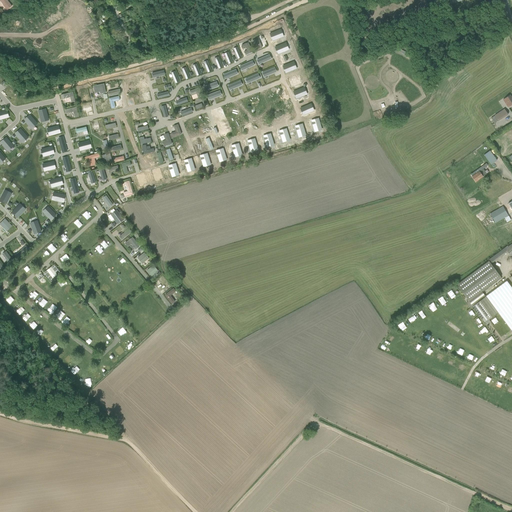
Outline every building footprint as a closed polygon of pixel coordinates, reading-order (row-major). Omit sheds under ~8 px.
[(0,0),(0,1),(7,10),(12,6),(6,0),(0,0)] [(281,28),(270,33),(272,40),(284,36),(281,28)] [(252,40),(256,49),(262,47),(258,38),(252,40)] [(286,42),(275,46),(278,54),(289,49),(286,42)] [(245,55),(252,52),(248,43),(241,45),(243,49),(246,47),(247,51),(244,52),(245,55)] [(237,46),(233,48),(238,59),(242,57),(237,46)] [(281,58),(291,54),(289,50),(280,54),(281,58)] [(228,51),(224,52),(228,64),(232,62),(228,51)] [(30,62),(31,57),(16,53),(15,58),(30,62)] [(271,59),(269,54),(257,59),(259,64),(271,59)] [(218,55),(214,57),(218,68),(222,66),(218,55)] [(207,59),(203,60),(207,72),(212,70),(207,59)] [(294,60),(283,65),(285,72),(297,68),(294,60)] [(254,65),(252,61),(240,66),(242,71),(254,65)] [(196,62),(192,64),(197,75),(201,73),(196,62)] [(186,66),(181,68),(186,79),(190,77),(186,66)] [(276,72),(274,67),(262,72),(264,77),(276,72)] [(237,74),(235,69),(223,74),(225,79),(237,74)] [(292,72),(296,82),(303,79),(300,69),(292,72)] [(175,70),(171,72),(175,83),(179,81),(175,70)] [(260,78),(258,73),(245,79),(247,83),(260,78)] [(137,84),(148,82),(147,74),(136,75),(137,84)] [(126,88),(136,86),(135,79),(125,81),(126,88)] [(242,85),(240,80),(228,85),(230,90),(242,85)] [(218,86),(217,81),(204,86),(206,91),(218,86)] [(100,94),(106,93),(104,84),(93,86),(94,91),(95,93),(100,92),(100,94)] [(305,86),(293,91),(296,98),(307,94),(305,86)] [(198,98),(202,97),(199,88),(189,91),(191,96),(196,94),(198,98)] [(76,92),(78,100),(83,99),(82,95),(89,94),(87,89),(76,92)] [(221,95),(220,90),(207,95),(209,100),(221,95)] [(149,100),(147,91),(140,92),(141,101),(149,100)] [(61,95),(62,99),(70,97),(71,103),(75,101),(73,92),(61,95)] [(508,108),(511,104),(511,98),(510,95),(503,100),(508,108)] [(114,102),(120,100),(119,96),(109,99),(111,109),(115,108),(114,102)] [(175,101),(177,105),(188,101),(187,97),(175,101)] [(91,103),(80,106),(82,113),(93,111),(91,103)] [(312,103),(300,108),(303,115),(314,111),(312,103)] [(49,119),(46,107),(38,109),(41,121),(49,119)] [(75,118),(79,117),(77,107),(65,110),(66,114),(73,112),(75,118)] [(180,112),(181,116),(193,112),(191,107),(180,112)] [(225,130),(229,129),(222,108),(211,111),(214,119),(219,117),(221,121),(217,122),(218,127),(223,125),(225,130)] [(498,121),(509,115),(504,109),(494,116),(495,116),(491,118),(494,123),(498,121)] [(0,119),(9,117),(7,110),(0,111),(0,119)] [(37,123),(29,114),(24,119),(32,128),(37,123)] [(322,129),(318,117),(311,120),(314,131),(322,129)] [(306,135),(303,123),(295,126),(299,137),(306,135)] [(49,135),(61,132),(59,124),(47,127),(49,135)] [(173,138),(181,134),(178,124),(173,126),(175,132),(171,133),(171,134),(169,135),(171,139),(173,138)] [(74,136),(81,134),(79,125),(69,127),(70,131),(73,131),(74,136)] [(29,137),(20,127),(15,133),(23,142),(29,137)] [(290,140),(286,128),(279,130),(283,142),(290,140)] [(235,142),(235,139),(233,139),(232,133),(223,135),(224,144),(235,142)] [(274,144),(271,133),(263,135),(267,147),(274,144)] [(6,137),(1,142),(8,151),(13,146),(6,137)] [(60,144),(63,152),(67,151),(63,137),(58,138),(60,144)] [(258,150),(254,138),(247,140),(251,152),(258,150)] [(90,139),(78,143),(80,150),(92,147),(90,139)] [(205,139),(194,143),(196,150),(207,146),(205,139)] [(242,155),(238,143),(231,145),(234,157),(242,155)] [(111,152),(120,149),(119,144),(113,146),(114,148),(110,149),(111,152)] [(141,146),(143,169),(148,169),(148,164),(151,164),(151,159),(155,159),(154,153),(155,153),(155,148),(150,148),(150,145),(141,146)] [(53,146),(41,149),(43,156),(55,153),(53,146)] [(188,147),(177,151),(181,161),(187,159),(184,152),(189,151),(188,147)] [(168,155),(169,161),(173,159),(170,148),(165,150),(167,155),(168,155)] [(490,151),(484,155),(491,165),(494,162),(491,157),(493,155),(490,151)] [(94,158),(100,157),(99,153),(83,158),(84,161),(88,160),(89,167),(96,165),(94,158)] [(104,162),(112,160),(110,153),(102,156),(104,162)] [(216,164),(221,162),(218,154),(213,156),(216,164)] [(124,157),(122,157),(121,155),(115,157),(116,159),(113,160),(114,164),(125,161),(124,157)] [(65,163),(67,171),(71,170),(67,156),(62,158),(64,163),(65,163)] [(202,160),(206,169),(215,166),(212,156),(202,160)] [(126,163),(128,167),(133,164),(136,171),(140,169),(135,159),(126,163)] [(189,160),(184,162),(189,173),(194,171),(189,160)] [(54,161),(42,163),(44,171),(56,168),(54,161)] [(486,167),(485,164),(470,175),(471,175),(472,177),(475,182),(486,174),(483,169),(486,167)] [(176,168),(178,178),(186,176),(184,167),(176,168)] [(152,173),(143,175),(146,187),(155,185),(152,173)] [(61,177),(51,180),(52,184),(51,184),(52,188),(63,185),(61,177)] [(72,184),(74,193),(79,192),(75,178),(70,179),(72,185),(72,184)] [(138,180),(135,181),(135,179),(131,180),(134,191),(140,190),(138,180)] [(125,196),(133,194),(129,181),(125,182),(128,191),(124,193),(125,196)] [(0,200),(6,203),(12,193),(5,189),(0,198),(0,200)] [(65,194),(53,191),(51,199),(63,202),(65,194)] [(106,195),(103,198),(109,207),(112,204),(106,195)] [(17,217),(26,209),(20,203),(12,212),(17,217)] [(56,215),(48,205),(42,211),(50,220),(56,215)] [(503,207),(490,214),(495,223),(508,215),(503,207)] [(111,214),(118,224),(123,220),(116,210),(111,214)] [(0,224),(7,231),(12,226),(5,219),(0,223),(0,224)] [(42,230),(37,219),(30,222),(35,233),(42,230)] [(121,240),(129,233),(127,230),(118,237),(121,240)] [(135,250),(139,247),(132,237),(128,240),(135,250)] [(15,256),(18,260),(29,250),(26,246),(15,256)] [(7,251),(2,254),(9,264),(13,261),(7,251)] [(138,257),(143,264),(150,258),(145,252),(138,257)] [(501,277),(491,264),(488,260),(489,261),(457,285),(469,301),(482,291),(501,277)] [(152,276),(159,270),(153,264),(147,270),(152,276)] [(58,277),(61,274),(54,265),(44,273),(51,282),(54,280),(55,281),(59,278),(58,277)] [(171,296),(177,292),(174,288),(164,295),(172,304),(176,301),(171,296)] [(472,305),(485,296),(482,291),(469,301),(472,305)] [(491,320),(493,325),(499,321),(496,317),(491,320)] [(70,370),(72,373),(79,369),(76,365),(70,370)]
